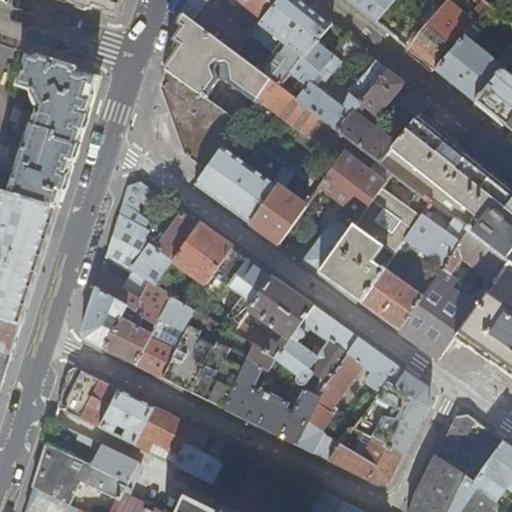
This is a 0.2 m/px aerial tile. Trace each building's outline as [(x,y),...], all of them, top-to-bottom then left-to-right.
[(93,7),(120,16),(124,0),(59,0),(77,5),(92,10),(93,7)] [(209,0),(190,0),(183,14),(192,21),(208,2),(209,0)] [(230,0),(229,1),(235,6),(239,1),(263,21),(279,0),(230,0)] [(260,24),(260,25),(304,59),(333,24),(317,11),(302,0),(279,0),(263,21),(260,24)] [(396,0),(349,0),(378,23),(396,0)] [(251,36),(208,2),(192,21),(236,54),(251,36)] [(418,55),(437,70),(475,25),(477,23),(453,4),(413,51),(418,55)] [(185,28),(181,34),(178,31),(176,40),(173,48),(179,52),(166,70),(207,100),(219,82),(224,82),(256,104),(272,82),(236,54),(192,21),(183,14),(180,24),(185,28)] [(341,31),(333,24),(304,59),(280,88),(297,101),(349,37),(341,31)] [(503,71),(510,62),(511,59),(511,47),(499,63),(483,51),(487,47),(482,43),(479,47),(473,42),(482,31),(475,25),(437,70),(446,77),(476,102),(503,71)] [(368,52),(349,37),(297,101),(337,131),(351,115),(360,104),(389,69),(378,60),(349,94),(343,109),(316,88),(323,79),(326,81),(331,76),(343,85),(368,52)] [(36,105),(7,198),(57,213),(63,197),(73,162),(84,127),(95,95),(100,79),(78,72),(79,69),(51,60),(49,59),(36,55),(34,62),(27,60),(18,84),(30,89),(31,93),(29,96),(32,104),(36,105)] [(407,83),(389,69),(360,104),(378,118),(407,83)] [(207,100),(166,70),(162,89),(186,155),(196,162),(208,170),(225,148),(241,125),(220,110),(207,100)] [(511,77),(503,71),(476,102),(505,124),(511,129),(511,77)] [(297,101),(280,88),(272,82),(256,104),(246,118),(241,125),(248,131),(265,105),(339,163),(353,143),(337,131),(297,101)] [(416,120),(421,114),(431,103),(415,89),(401,107),(416,120)] [(225,103),(220,110),(241,125),(246,118),(225,103)] [(511,186),(484,165),(421,114),(416,120),(393,147),(380,163),(393,174),(420,194),(433,204),(454,221),(471,234),(509,263),(511,264),(511,186)] [(393,147),(351,115),(337,131),(353,143),(363,151),(374,160),(380,163),(393,147)] [(236,137),(241,142),(248,133),(242,129),(236,137)] [(355,161),(363,151),(353,143),(339,163),(320,189),(360,219),(382,188),(393,174),(380,163),(374,160),(370,165),(379,172),(375,177),(355,161)] [(274,183),(225,148),(208,170),(197,186),(267,235),(280,245),(315,196),(282,171),(274,183)] [(351,232),(320,274),(343,290),(361,303),(385,269),(406,241),(427,211),(433,204),(420,194),(409,208),(382,188),(360,219),(351,232)] [(7,198),(2,196),(0,203),(0,321),(20,328),(33,291),(48,242),(57,213),(7,198)] [(106,256),(152,283),(157,286),(200,224),(172,204),(166,213),(176,220),(162,241),(119,215),(111,242),(106,256)] [(434,216),(427,211),(406,241),(445,269),(471,234),(454,221),(446,231),(430,220),(434,216)] [(234,249),(214,234),(200,224),(157,286),(173,296),(191,307),(204,290),(234,249)] [(320,274),(351,232),(342,225),(330,228),(304,262),(306,263),(320,274)] [(509,263),(471,234),(445,269),(431,288),(400,330),(420,344),(439,358),(441,360),(455,340),(509,263)] [(240,253),(234,249),(204,290),(220,299),(249,259),(240,253)] [(266,271),(249,259),(220,299),(207,316),(225,327),(234,332),(274,277),(266,271)] [(511,264),(509,263),(455,340),(472,351),(511,377),(511,264)] [(157,286),(152,283),(142,302),(128,293),(131,288),(125,285),(126,284),(103,268),(100,276),(97,287),(128,306),(143,315),(152,320),(158,324),(173,296),(157,286)] [(419,293),(385,269),(361,303),(377,314),(400,330),(431,288),(425,283),(419,290),(421,291),(419,293)] [(266,430),(295,444),(323,392),(361,339),(339,323),(299,294),(274,277),(234,332),(239,335),(255,345),(224,409),(245,419),(266,430)] [(119,323),(128,306),(97,287),(90,309),(82,333),(84,340),(90,343),(105,350),(114,332),(108,328),(110,324),(105,322),(107,318),(119,323)] [(207,316),(220,299),(204,290),(191,307),(196,310),(207,315),(207,316)] [(196,310),(191,307),(173,296),(158,324),(155,329),(153,333),(136,366),(151,373),(162,379),(176,350),(157,340),(166,322),(185,332),(190,321),(196,310)] [(138,326),(143,315),(128,306),(119,323),(114,332),(105,350),(123,359),(136,366),(153,333),(138,326)] [(207,316),(207,315),(201,327),(190,321),(185,332),(176,350),(162,379),(184,389),(192,393),(219,340),(225,327),(207,316)] [(155,329),(158,324),(152,320),(149,326),(155,329)] [(9,366),(20,328),(0,321),(0,386),(2,387),(9,366)] [(234,348),(219,340),(192,393),(210,402),(224,409),(255,345),(239,335),(234,348)] [(382,354),(361,339),(323,392),(295,444),(329,461),(341,445),(325,436),(326,434),(322,432),(335,415),(332,412),(364,367),(373,373),(366,383),(380,393),(399,366),(382,354)] [(414,377),(399,366),(380,393),(353,429),(405,454),(422,423),(430,408),(429,387),(414,377)] [(83,419),(101,428),(120,391),(95,378),(75,368),(70,371),(63,394),(58,408),(83,419)] [(137,400),(120,391),(101,428),(113,434),(118,425),(128,430),(124,439),(135,445),(154,409),(137,400)] [(171,417),(154,409),(135,445),(175,465),(195,429),(171,417)] [(457,417),(437,457),(475,483),(505,442),(488,429),(470,454),(459,447),(477,421),(468,416),(457,417)] [(195,429),(175,465),(194,475),(209,482),(211,483),(230,450),(230,448),(213,439),(208,450),(218,456),(216,461),(200,453),(209,437),(195,429)] [(353,429),(341,445),(329,461),(357,475),(379,486),(391,482),(405,454),(353,429)] [(511,511),(511,446),(505,442),(475,483),(437,457),(418,492),(410,511),(491,511),(509,488),(511,490),(511,511)] [(119,500),(128,483),(93,466),(47,444),(41,463),(33,488),(70,506),(82,481),(119,500)] [(103,445),(93,466),(128,483),(136,466),(138,462),(103,445)] [(141,469),(136,466),(128,483),(119,500),(113,511),(162,511),(127,494),(141,469)] [(226,511),(200,499),(209,482),(194,475),(186,492),(177,511),(226,511)] [(82,511),(70,506),(33,488),(28,503),(25,511),(82,511)] [(312,511),(337,511),(344,501),(330,495),(323,491),(321,495),(312,511)]
